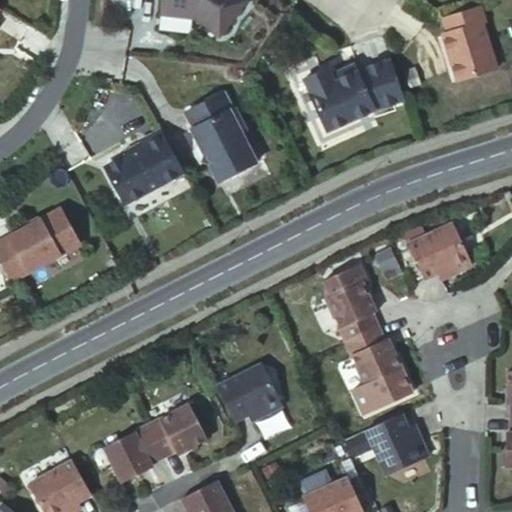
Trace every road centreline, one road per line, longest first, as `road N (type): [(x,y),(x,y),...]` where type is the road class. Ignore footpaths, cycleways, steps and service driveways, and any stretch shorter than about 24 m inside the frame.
road 1 (tertiary): [(0,387),(352,205),(511,150)]
road 2 (residential): [(0,166),(58,104),(78,0)]
road 3 (residential): [(454,511),(452,333)]
